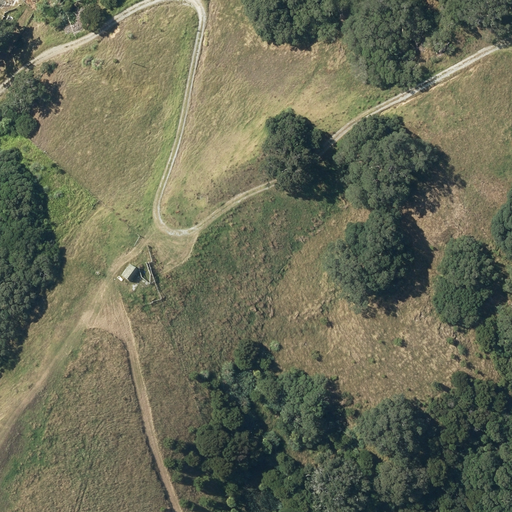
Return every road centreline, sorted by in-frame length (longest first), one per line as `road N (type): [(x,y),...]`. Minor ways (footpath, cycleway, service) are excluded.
road 1 (track): [(190,0),(200,26),(182,131),(157,203),(174,234),(274,183),(351,124),(511,37)]
road 2 (track): [(0,93),(49,54),(154,0)]
